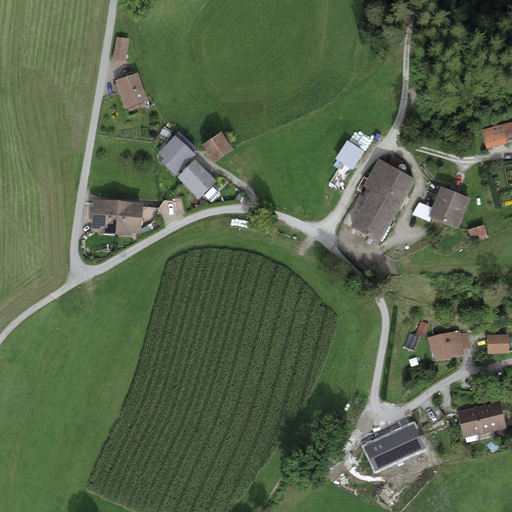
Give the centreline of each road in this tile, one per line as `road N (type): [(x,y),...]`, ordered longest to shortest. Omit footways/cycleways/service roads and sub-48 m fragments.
road 1 (unclassified): [(511,360),(382,416),(374,403),(382,306),(320,237)]
road 2 (unclassified): [(114,0),(74,249),(82,277)]
road 3 (unclassified): [(414,0),(399,120),(320,237)]
road 4 (unclassified): [(320,237),(256,210),(207,212),(82,277)]
